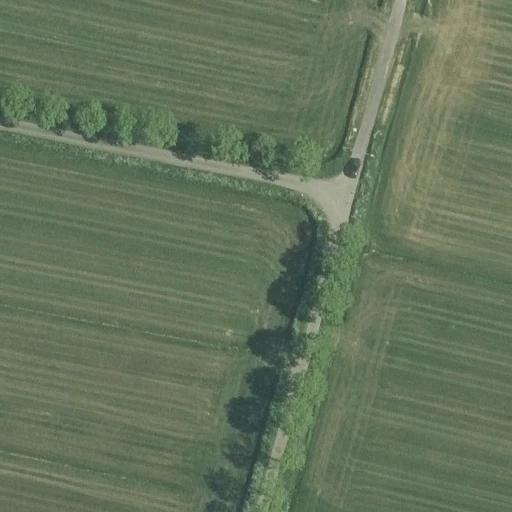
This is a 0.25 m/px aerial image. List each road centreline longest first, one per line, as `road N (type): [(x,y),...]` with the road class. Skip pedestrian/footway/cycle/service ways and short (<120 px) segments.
road 1 (unclassified): [(344,195),(0,124)]
road 2 (unclassified): [(259,511),(344,195)]
road 3 (unclassified): [(344,195),(399,0)]
